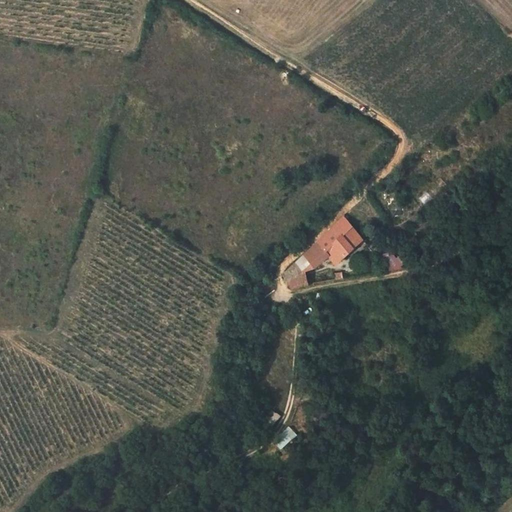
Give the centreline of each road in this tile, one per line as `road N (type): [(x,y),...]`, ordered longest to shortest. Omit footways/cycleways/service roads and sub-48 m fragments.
road 1 (track): [(511,224),(414,272),(280,298),(273,275),(398,155),(396,134),(179,0)]
road 2 (track): [(125,511),(283,424),(296,322),(280,298)]
